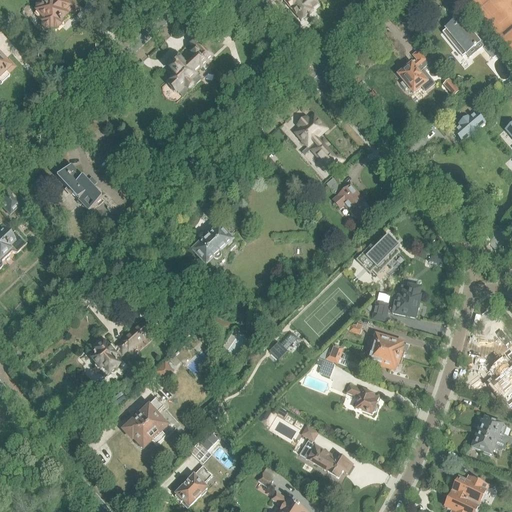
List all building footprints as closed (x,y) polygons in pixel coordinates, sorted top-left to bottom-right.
[(72,17),(79,11),(68,0),(51,0),(45,6),(44,5),(41,5),(37,9),(37,12),(38,13),(45,21),(42,25),(44,26),(43,27),(43,29),(46,32),(48,32),(49,32),(51,34),(54,31),(57,31),(61,27),(61,25),(68,18),(68,17),(70,15),(72,17)] [(282,0),(291,10),(303,0),(282,0)] [(312,11),(318,6),(312,0),(303,0),(291,10),(301,22),(313,12),(312,11)] [(483,48),(480,44),(473,35),(472,36),(459,20),(446,31),(447,32),(443,35),(463,59),(466,55),(470,59),(483,48)] [(168,84),(169,84),(171,87),(170,88),(177,94),(178,93),(183,98),(201,81),(197,78),(198,77),(195,74),(201,68),(203,70),(209,65),(206,62),(211,58),(196,40),(190,46),(196,52),(192,55),(196,58),(188,66),(178,56),(167,67),(173,73),(171,74),(175,78),(168,84)] [(503,54),(502,52),(494,42),(484,50),(492,60),(498,56),(499,57),(503,54)] [(427,62),(419,53),(413,57),(418,63),(416,66),(414,64),(399,77),(404,83),(401,86),(406,92),(409,89),(414,95),(427,84),(416,71),(427,62)] [(7,75),(14,69),(8,63),(6,65),(0,58),(0,83),(2,85),(9,78),(7,75)] [(459,94),(450,83),(444,87),(454,98),(459,94)] [(476,103),(480,99),(474,91),(469,95),(476,103)] [(461,141),(463,143),(469,138),(471,139),(480,132),(478,130),(485,124),(483,122),(476,114),(469,120),(468,118),(459,126),(461,128),(454,133),(461,141)] [(328,146),(321,138),(328,131),(314,117),(309,121),(307,119),(298,127),(300,130),(295,135),(331,175),(344,163),(339,158),(336,160),(325,149),(328,146)] [(103,202),(87,184),(71,168),(58,180),(90,214),(103,202)] [(341,189),(333,180),(326,186),(331,191),(331,190),(335,195),(341,189)] [(339,209),(343,206),(349,213),(350,212),(359,222),(371,212),(362,202),(363,201),(351,187),(333,202),(336,205),(335,205),(338,208),(339,209)] [(21,206),(16,200),(7,190),(0,196),(0,205),(10,216),(21,206)] [(221,229),(220,228),(193,253),(207,268),(214,261),(216,263),(218,263),(220,262),(222,261),(222,257),(221,255),(227,250),(229,252),(236,246),(234,243),(232,242),(235,236),(227,228),(221,229)] [(26,246),(16,235),(14,234),(9,238),(2,230),(0,231),(0,270),(2,268),(1,263),(11,254),(16,256),(26,246)] [(372,249),(358,264),(372,278),(374,276),(378,280),(402,256),(397,251),(398,250),(395,246),(396,245),(390,239),(376,253),(372,249)] [(400,294),(399,300),(398,307),(396,306),(395,314),(396,314),(396,316),(415,320),(420,298),(419,298),(420,291),(419,291),(418,288),(417,287),(415,286),(413,287),(411,289),(410,289),(408,296),(404,295),(400,294)] [(176,308),(171,302),(161,310),(167,316),(176,308)] [(384,322),(388,307),(376,304),(373,320),(384,322)] [(106,379),(110,376),(111,375),(114,375),(116,374),(117,370),(120,367),(115,360),(117,358),(116,356),(118,355),(121,358),(124,355),(123,354),(127,350),(129,353),(156,329),(148,320),(121,343),(122,345),(116,350),(113,346),(110,348),(109,347),(107,348),(104,345),(96,352),(99,355),(92,361),(95,365),(95,369),(97,371),(101,371),(101,372),(100,373),(106,379)] [(196,331),(188,322),(182,327),(190,336),(196,331)] [(349,333),(360,337),(363,327),(357,325),(357,328),(351,326),(349,333)] [(292,335),(281,346),(279,344),(270,353),(279,362),(288,353),(285,351),(297,340),(292,335)] [(372,351),(400,360),(403,351),(401,350),(403,346),(377,338),(372,351)] [(337,366),(341,350),(330,347),(319,359),(337,366)] [(399,364),(400,360),(372,351),(368,365),(400,374),(403,366),(399,364)] [(164,385),(175,374),(174,372),(177,369),(171,363),(168,366),(166,364),(154,375),(164,385)] [(319,375),(330,379),(335,368),(323,363),(319,375)] [(509,365),(496,376),(499,379),(494,383),(505,397),(503,398),(511,408),(511,406),(511,389),(511,390),(511,389),(511,367),(511,368),(509,365)] [(377,405),(379,399),(373,396),(364,392),(364,393),(349,387),(346,394),(360,399),(355,411),(373,417),(377,405)] [(164,409),(156,401),(148,408),(150,410),(125,433),(133,441),(134,440),(144,450),(152,443),(157,448),(167,439),(162,434),(167,428),(156,416),(164,409)] [(263,424),(269,428),(276,415),(279,417),(282,411),(277,409),(274,414),(270,412),(263,424)] [(478,434),(498,441),(511,447),(511,445),(511,441),(509,441),(510,440),(505,438),(508,429),(505,428),(505,426),(499,424),(498,425),(485,420),(484,425),(482,424),(478,434)] [(227,432),(218,423),(215,427),(223,435),(227,432)] [(314,444),(319,435),(307,428),(302,437),(314,444)] [(207,454),(219,441),(210,432),(198,445),(207,454)] [(492,457),(498,441),(478,434),(472,450),(492,457)] [(348,474),(354,465),(335,454),(333,457),(316,447),(307,461),(339,479),(343,472),(348,474)] [(188,511),(210,488),(211,487),(208,483),(213,478),(204,470),(185,488),(175,498),(181,504),(181,505),(188,511)] [(273,483),(263,476),(262,476),(258,483),(269,490),(273,483)] [(480,490),(476,488),(460,481),(453,495),(473,504),(480,490)] [(272,502),(283,509),(281,511),(304,511),(277,494),(272,502)] [(453,511),(469,511),(473,504),(453,495),(446,509),(453,511)]
